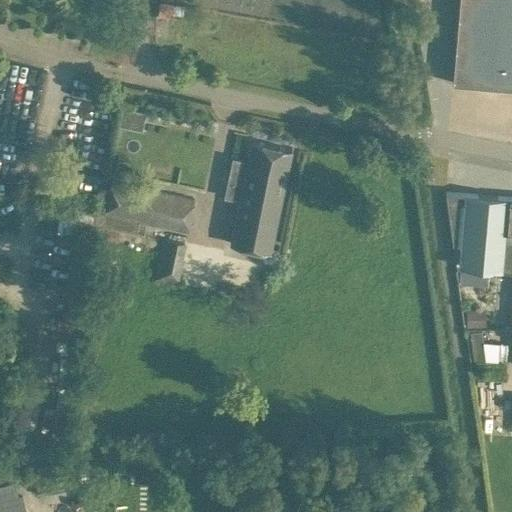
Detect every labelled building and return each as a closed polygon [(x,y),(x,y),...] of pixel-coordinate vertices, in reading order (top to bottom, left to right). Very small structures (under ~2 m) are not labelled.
[(511,0),(459,0),(453,81),(511,86),(511,0)] [(122,105),(118,123),(142,128),(146,110),(122,105)] [(252,140),(230,242),(269,250),(292,148),(252,140)] [(110,187),(104,212),(139,220),(188,230),(194,198),(111,180),(110,187)] [(41,181),(40,188),(52,190),(53,182),(41,181)] [(511,269),(511,195),(446,191),(452,243),(460,244),(459,265),(479,266),(511,269)] [(40,195),(38,208),(54,210),(56,197),(40,195)] [(156,277),(180,282),(188,240),(164,235),(156,277)] [(461,271),(460,283),(474,285),(475,272),(461,271)] [(486,308),(467,308),(467,325),(486,325),(486,308)] [(58,316),(56,327),(78,331),(80,320),(58,316)] [(481,329),(470,331),(472,345),(483,343),(481,329)] [(485,361),(484,375),(505,377),(506,363),(485,361)] [(50,459),(30,464),(39,496),(80,484),(74,463),(53,468),(50,459)] [(25,511),(20,494),(0,500),(0,511),(25,511)]
